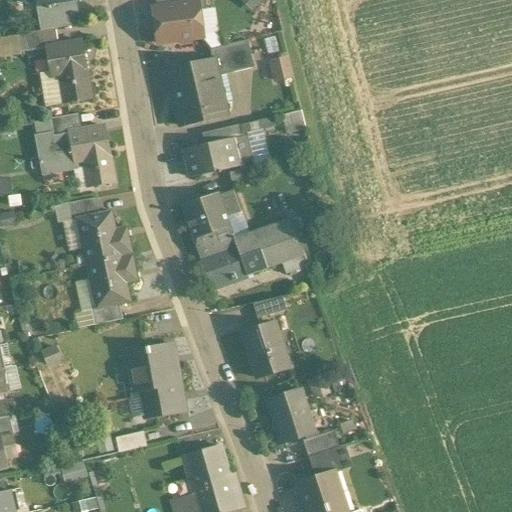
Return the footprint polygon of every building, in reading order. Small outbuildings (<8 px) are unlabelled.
[(76,0),(62,0),(50,2),(52,16),(78,12),(76,0)] [(183,0),(155,0),(157,9),(184,5),(183,0)] [(205,0),(183,0),(184,5),(196,4),(197,12),(207,10),(205,0)] [(157,9),(154,10),(159,44),(179,41),(179,42),(182,45),(190,43),(193,40),(193,39),(201,38),(197,12),(196,4),(184,5),(157,9)] [(207,10),(197,12),(201,38),(217,35),(214,9),(207,10)] [(78,12),(52,16),(55,29),(56,29),(81,25),(78,12)] [(55,29),(28,34),(31,51),(46,49),(46,48),(59,46),(56,31),(56,29),(55,29)] [(277,34),(269,36),(272,50),(280,48),(277,34)] [(248,41),(210,50),(213,62),(214,61),(218,77),(235,73),(255,68),(252,55),(248,41)] [(59,46),(46,48),(46,49),(50,73),(51,78),(61,76),(65,104),(91,100),(87,72),(88,71),(83,42),(59,46)] [(263,52),(252,55),(255,68),(266,65),(263,52)] [(287,59),(272,63),(276,81),(292,77),(290,72),(287,59)] [(213,62),(168,72),(180,127),(227,116),(224,104),(219,82),(218,77),(214,61),(213,62)] [(39,75),(44,108),(65,104),(61,76),(51,78),(50,73),(39,75)] [(228,80),(219,82),(224,104),(233,102),(228,80)] [(79,115),(50,119),(53,135),(53,138),(69,135),(69,134),(81,131),(79,115)] [(274,117),(259,120),(262,133),(277,130),(274,117)] [(50,119),(34,122),(37,137),(53,135),(50,119)] [(259,120),(242,125),(245,137),(262,133),(259,120)] [(242,125),(203,134),(206,146),(230,140),(245,137),(242,125)] [(81,131),(69,134),(69,135),(74,163),(84,162),(89,188),(115,183),(110,157),(111,156),(105,127),(81,131)] [(69,135),(53,138),(53,135),(37,137),(44,175),(75,169),(74,163),(69,135)] [(245,137),(230,140),(236,167),(251,164),(248,148),(245,137)] [(206,146),(186,150),(193,177),(236,167),(230,140),(206,146)] [(263,145),(248,148),(251,164),(252,168),(268,165),(263,145)] [(305,146),(287,150),(289,160),(307,156),(305,146)] [(84,162),(74,163),(75,169),(79,190),(89,188),(84,162)] [(216,177),(219,188),(254,180),(252,169),(216,177)] [(8,178),(0,179),(0,194),(11,192),(8,178)] [(219,193),(182,206),(197,249),(213,243),(217,255),(238,247),(235,240),(227,216),(220,197),(219,193)] [(232,193),(220,197),(227,216),(238,212),(234,199),(232,193)] [(97,198),(68,204),(72,221),(77,220),(77,219),(101,214),(97,198)] [(72,221),(68,204),(57,206),(60,224),(64,223),(72,221)] [(101,214),(77,219),(77,220),(83,250),(86,264),(85,264),(86,265),(134,255),(134,254),(133,254),(128,227),(116,230),(113,212),(101,214)] [(291,219),(235,240),(238,247),(238,248),(257,241),(267,270),(282,264),(303,257),(304,256),(291,219)] [(72,221),(64,223),(70,253),(83,250),(77,220),(72,221)] [(257,241),(238,248),(238,247),(217,255),(213,243),(197,249),(212,290),(267,270),(257,241)] [(134,255),(86,265),(86,266),(87,266),(89,280),(95,309),(96,311),(120,306),(132,303),(128,285),(139,283),(134,256),(134,255)] [(303,257),(282,264),(286,275),(307,267),(303,257)] [(84,316),(92,314),(91,310),(95,309),(89,280),(77,283),(84,316)] [(300,294),(285,297),(289,311),(304,306),(300,294)] [(285,297),(253,305),(258,319),(289,311),(285,297)] [(120,306),(96,311),(95,309),(91,310),(92,314),(94,326),(124,320),(120,306)] [(275,324),(243,335),(257,379),(290,368),(275,324)] [(59,340),(45,342),(47,356),(61,354),(59,340)] [(7,344),(0,345),(0,370),(13,367),(7,344)] [(169,345),(129,352),(137,393),(142,393),(176,386),(169,345)] [(330,384),(317,388),(321,401),(334,397),(330,384)] [(176,386),(142,393),(144,406),(148,405),(150,417),(181,411),(176,386)] [(302,390),(267,401),(281,445),(306,437),(307,437),(316,434),(302,390)] [(8,406),(0,407),(0,419),(10,418),(10,417),(8,406)] [(0,419),(0,436),(1,436),(2,437),(14,435),(10,418),(0,419)] [(144,432),(116,439),(119,454),(147,447),(144,432)] [(335,432),(308,440),(307,437),(306,437),(312,456),(313,456),(338,448),(340,448),(335,432)] [(2,437),(7,462),(20,460),(14,435),(2,437)] [(0,436),(0,469),(7,468),(7,469),(9,468),(7,462),(2,437),(1,436),(0,436)] [(220,448),(184,458),(194,495),(199,511),(227,511),(245,507),(236,475),(228,477),(220,448)] [(338,448),(313,456),(317,470),(342,462),(338,448)] [(342,462),(317,470),(320,478),(334,473),(334,474),(345,470),(342,462)] [(74,469),(61,472),(64,485),(77,482),(74,469)] [(334,473),(320,478),(300,484),(303,493),(300,494),(305,511),(346,511),(334,474),(334,473)] [(0,493),(0,511),(14,511),(10,491),(4,493),(0,493)] [(199,511),(194,495),(172,501),(174,511),(199,511)] [(88,511),(86,502),(76,504),(77,511),(88,511)]
